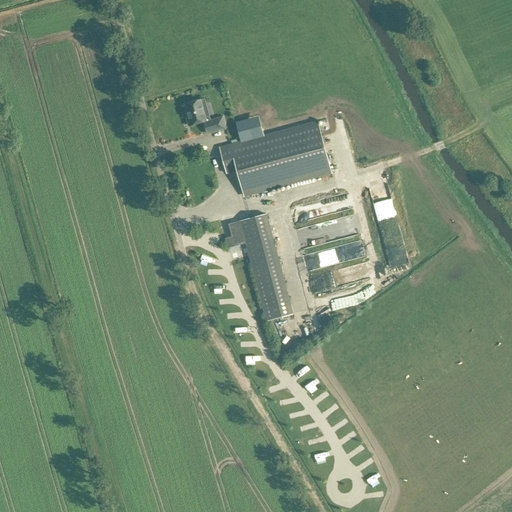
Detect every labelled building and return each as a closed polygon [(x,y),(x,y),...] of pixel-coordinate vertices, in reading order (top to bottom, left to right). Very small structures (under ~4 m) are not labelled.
[(208,133),(212,132),(226,129),(223,117),(210,120),(209,116),(206,117),(202,105),(206,104),(205,99),(201,100),(185,104),(189,118),(187,119),(189,125),(205,121),(208,133)] [(259,116),(236,122),(238,129),(241,143),(264,137),(259,116)] [(332,172),(318,122),(264,137),(241,143),(220,148),(227,174),(238,171),(245,196),(332,172)] [(389,186),(371,192),(376,207),(394,201),(389,186)] [(292,209),(296,223),(335,211),(331,197),(292,209)] [(250,258),(277,251),(267,214),(250,219),(240,221),(230,224),(231,224),(236,244),(245,241),(250,258)] [(277,251),(250,258),(267,322),(294,315),(277,251)] [(307,270),(313,269),(310,256),(304,257),(307,270)] [(339,272),(342,284),(365,278),(363,267),(339,272)]
